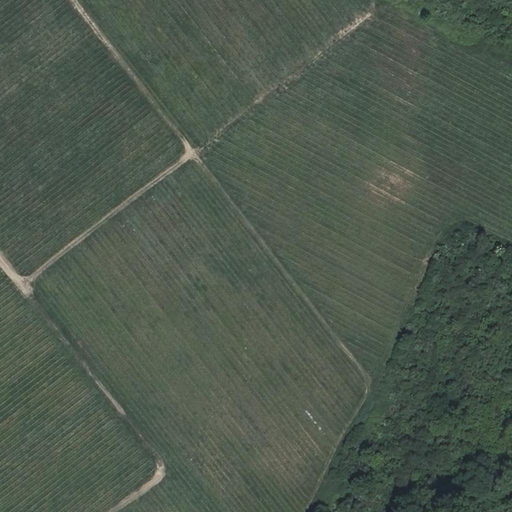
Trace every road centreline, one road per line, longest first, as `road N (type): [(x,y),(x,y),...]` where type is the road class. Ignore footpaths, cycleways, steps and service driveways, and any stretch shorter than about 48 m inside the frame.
road 1 (track): [(73,0),(365,375),(368,390),(309,511)]
road 2 (track): [(22,286),(365,15),(371,0)]
road 3 (track): [(0,256),(160,462),(158,478),(110,511)]
